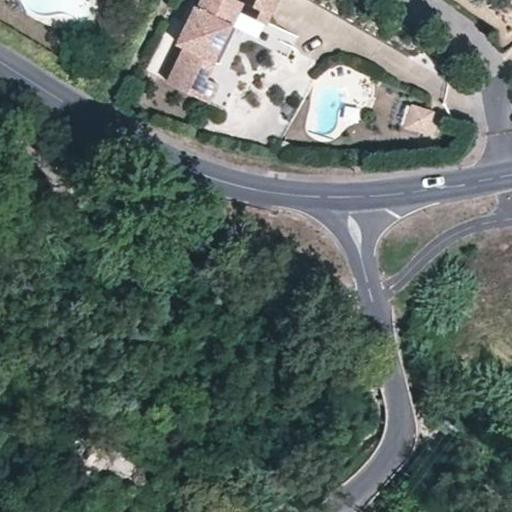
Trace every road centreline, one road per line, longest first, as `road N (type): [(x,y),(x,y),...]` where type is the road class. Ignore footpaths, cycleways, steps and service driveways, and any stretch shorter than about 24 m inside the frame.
road 1 (tertiary): [(350,196),(278,191),(196,167),(0,55)]
road 2 (residential): [(330,511),(399,448),(401,426),(350,196)]
road 3 (residential): [(511,174),(481,51),(417,0)]
road 4 (tertiary): [(511,174),(350,196)]
